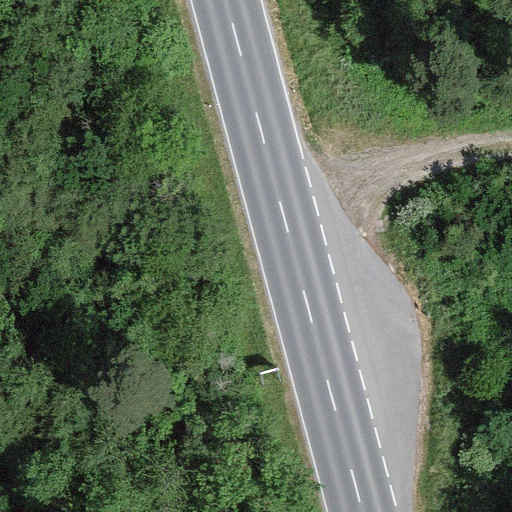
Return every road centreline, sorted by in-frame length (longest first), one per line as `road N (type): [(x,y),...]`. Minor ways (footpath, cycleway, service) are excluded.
road 1 (primary): [(221,0),(359,511)]
road 2 (track): [(272,189),(511,153)]
